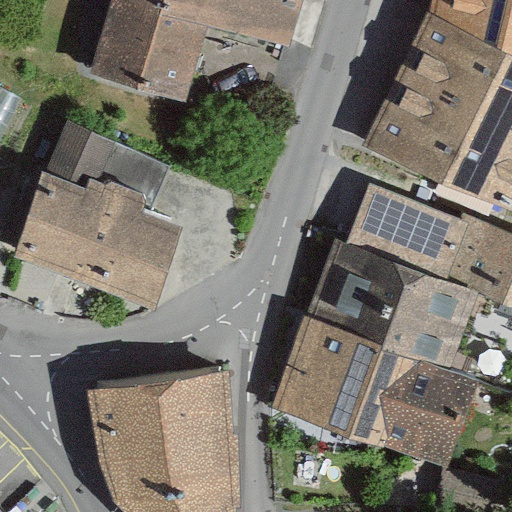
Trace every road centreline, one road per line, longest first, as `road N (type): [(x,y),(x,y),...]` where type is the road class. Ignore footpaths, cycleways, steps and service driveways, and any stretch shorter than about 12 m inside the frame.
road 1 (residential): [(253,306),(352,0)]
road 2 (residential): [(9,375),(253,306)]
road 3 (residential): [(253,306),(255,511)]
road 4 (residential): [(9,375),(81,511)]
